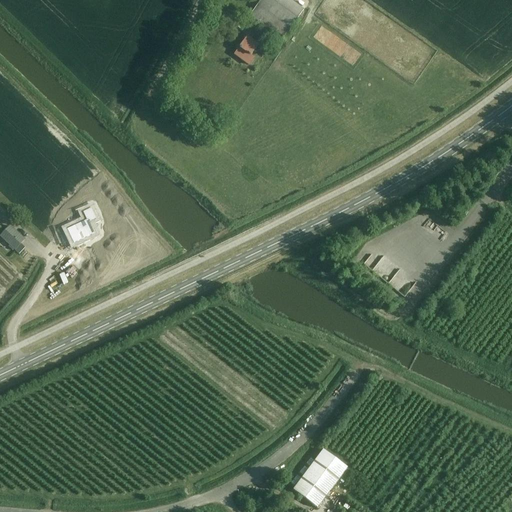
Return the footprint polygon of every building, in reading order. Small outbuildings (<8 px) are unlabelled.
[(303,11),(288,0),(260,0),(257,5),(248,18),(281,41),(290,29),(303,11)] [(250,56),(257,46),(247,39),(235,55),(248,65),(253,58),(250,56)] [(67,229),(75,244),(96,233),(90,222),(97,219),(91,207),(84,211),(88,218),(67,229)] [(26,261),(32,255),(21,244),(24,240),(10,227),(0,237),(19,255),(19,254),(26,261)] [(293,491),(317,509),(347,469),(323,451),(293,491)] [(356,469),(348,475),(352,480),(359,474),(356,469)]
